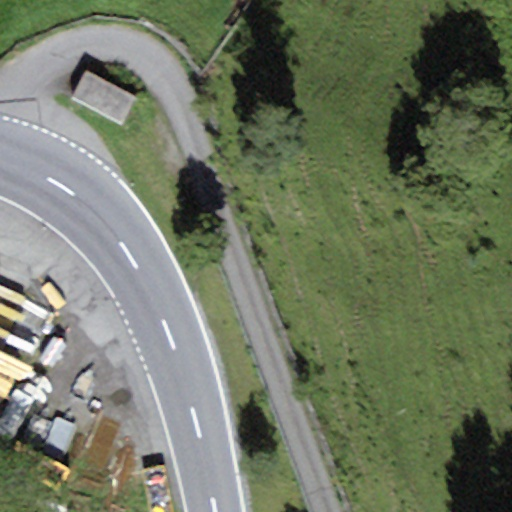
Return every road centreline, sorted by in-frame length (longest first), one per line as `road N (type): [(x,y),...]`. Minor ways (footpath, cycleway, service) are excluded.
road 1 (unclassified): [(328,511),(182,111),(155,62),(103,40),(72,45),(44,57),(0,110)]
road 2 (secondary): [(0,158),(88,207),(126,250),(159,309),(186,384),(219,511)]
